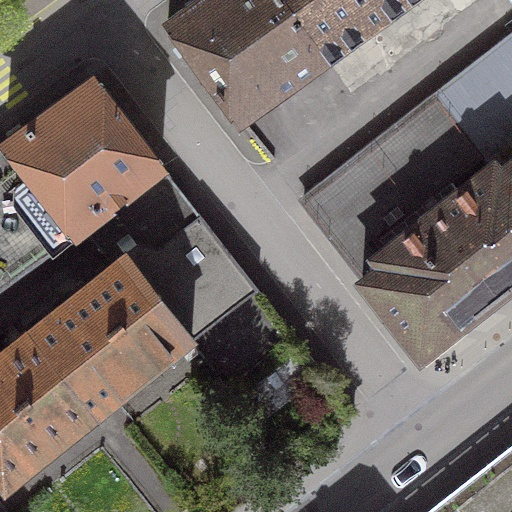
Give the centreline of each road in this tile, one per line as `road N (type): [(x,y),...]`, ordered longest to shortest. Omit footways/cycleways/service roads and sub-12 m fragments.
road 1 (residential): [(93,9),(431,435)]
road 2 (primary): [(431,435),(334,511)]
